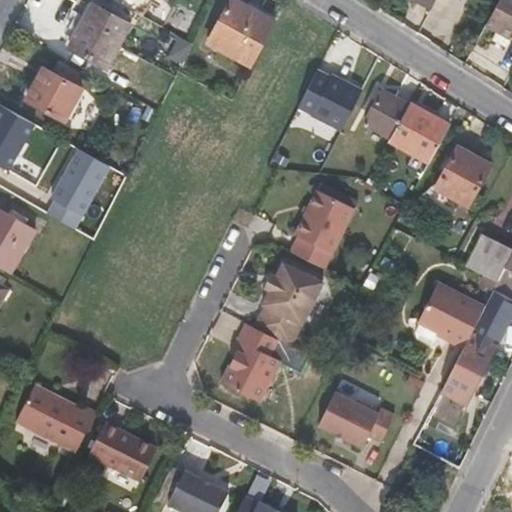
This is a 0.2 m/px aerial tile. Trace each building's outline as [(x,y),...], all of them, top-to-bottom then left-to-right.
[(114,0),(114,1),(142,16),(151,0),(150,0),(114,0)] [(250,65),(274,22),(234,0),(220,0),(199,37),(250,65)] [(427,13),(433,0),(414,0),(412,5),(427,13)] [(504,45),(509,36),(511,37),(511,0),(498,0),(486,23),(496,29),(492,37),(504,45)] [(107,67),(130,25),(93,5),(69,47),(107,67)] [(170,57),(182,63),(192,43),(180,37),(170,57)] [(63,121),(81,89),(43,70),(26,101),(63,121)] [(332,77),(318,70),(299,107),(312,114),(311,115),(340,131),(361,90),(333,75),(332,77)] [(388,138),(405,106),(379,92),(361,123),(388,138)] [(426,163),(446,125),(407,104),(405,106),(388,138),(386,142),(426,163)] [(0,161),(9,167),(33,125),(0,106),(0,161)] [(111,167),(74,147),(48,196),(54,199),(84,216),(111,167)] [(465,206),(487,167),(455,148),(433,188),(465,206)] [(323,272),(354,209),(316,191),(294,238),(297,239),(290,254),(323,272)] [(84,216),(54,199),(46,213),(75,230),(84,216)] [(0,267),(8,272),(31,230),(0,213),(0,267)] [(497,281),(511,252),(511,250),(479,233),(463,263),(497,281)] [(511,281),(509,280),(511,275),(511,252),(497,281),(492,290),(506,298),(511,286),(511,281)] [(290,350),(321,286),(281,265),(274,280),(272,278),(268,277),(263,287),(262,290),(267,294),(261,308),(262,310),(253,331),(276,343),(290,350)] [(428,345),(434,331),(463,347),(478,320),(484,306),(436,282),(415,321),(418,323),(413,332),(414,338),(428,345)] [(464,404),(501,331),(478,320),(463,347),(441,391),(464,404)] [(258,403),(277,363),(269,358),(276,343),(253,331),(244,327),(234,347),(235,351),(219,385),(258,403)] [(71,454),(92,413),(78,407),(76,409),(31,386),(13,426),(71,454)] [(379,445),(393,416),(379,410),(376,416),(332,394),(316,429),(361,450),(366,439),(379,445)] [(138,483),(154,449),(101,423),(85,457),(138,483)] [(174,511),(217,511),(225,494),(181,473),(166,508),(174,511)] [(255,475),(243,498),(258,506),(270,483),(255,475)] [(270,511),(258,506),(243,498),(235,511),(270,511)]
